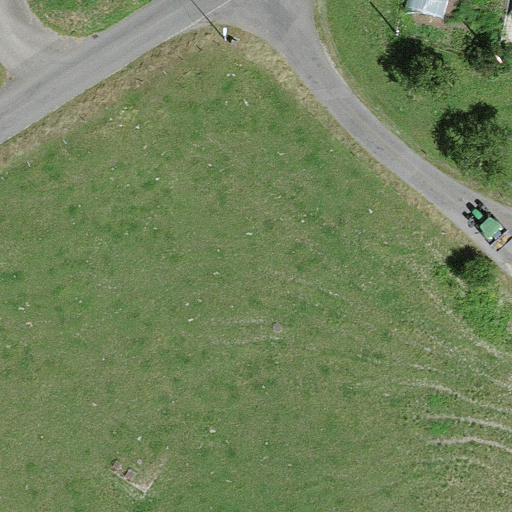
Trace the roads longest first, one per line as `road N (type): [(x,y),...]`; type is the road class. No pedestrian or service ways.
road 1 (residential): [(262,0),(325,87),(412,166),(511,225)]
road 2 (residential): [(189,0),(0,116)]
